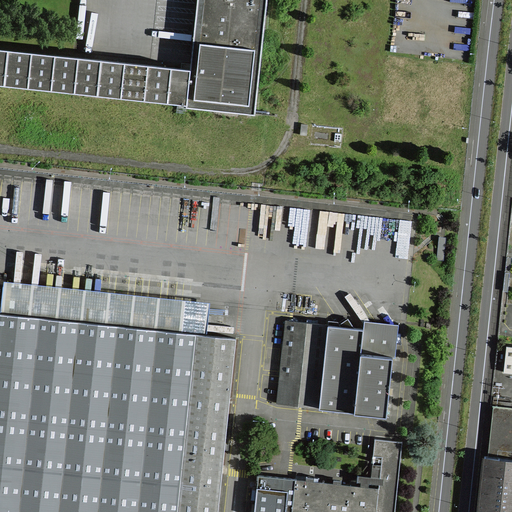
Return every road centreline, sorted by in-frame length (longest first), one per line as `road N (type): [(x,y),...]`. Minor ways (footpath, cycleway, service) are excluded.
road 1 (secondary): [(498,0),(442,511)]
road 2 (secondary): [(464,511),(511,79)]
